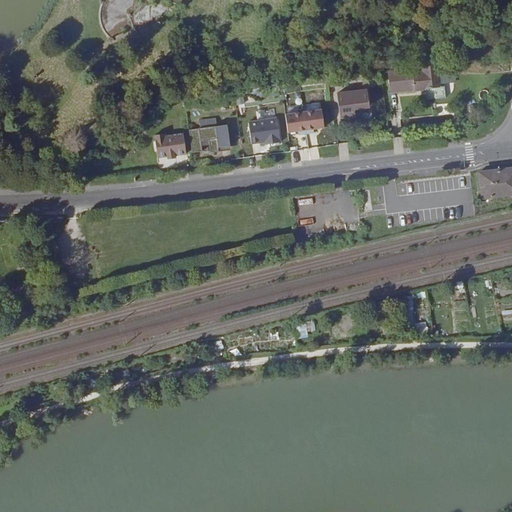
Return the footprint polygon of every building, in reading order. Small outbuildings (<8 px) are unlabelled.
[(426,88),(440,87),(438,68),(425,69),(426,88)] [(389,85),(390,92),(415,90),(414,83),(389,85)] [(331,108),(333,119),(339,118),(340,120),(355,117),(353,110),(368,107),(366,88),(336,93),(338,106),(331,108)] [(322,109),(285,114),(288,132),(324,127),(322,109)] [(277,117),(248,122),(253,149),(282,144),(277,117)] [(193,154),(231,148),(227,125),(216,127),(214,118),(199,120),(201,128),(189,130),(193,154)] [(184,132),(154,136),(158,163),(188,159),(184,132)] [(511,168),(478,173),(481,199),(511,195),(511,168)] [(310,208),(295,209),(296,221),(311,219),(310,208)] [(459,292),(465,291),(463,280),(457,281),(459,292)] [(39,302),(34,283),(24,286),(27,298),(16,301),(18,309),(39,302)] [(27,298),(24,286),(12,289),(16,301),(27,298)] [(481,288),(483,299),(495,296),(492,286),(481,288)] [(451,307),(450,293),(435,294),(436,308),(451,307)] [(455,309),(467,308),(466,299),(454,300),(455,309)]
